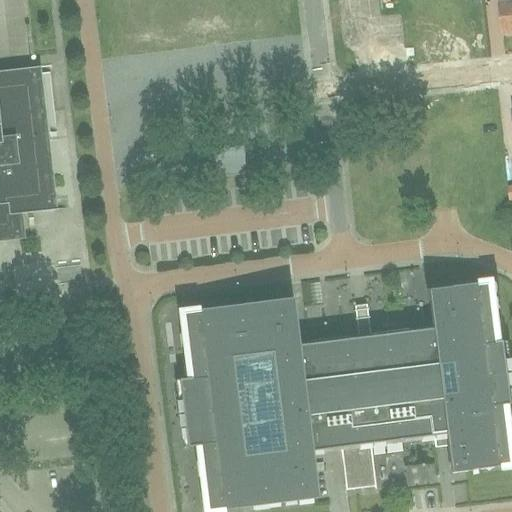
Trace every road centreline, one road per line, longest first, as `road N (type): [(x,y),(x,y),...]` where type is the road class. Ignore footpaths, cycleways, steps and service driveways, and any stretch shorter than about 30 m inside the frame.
road 1 (residential): [(84,0),(119,273),(137,289)]
road 2 (residential): [(137,289),(163,511)]
road 3 (residential): [(344,260),(137,289)]
road 4 (residential): [(326,95),(511,73)]
road 5 (residential): [(511,265),(426,247),(344,260)]
road 6 (residential): [(326,95),(344,260)]
